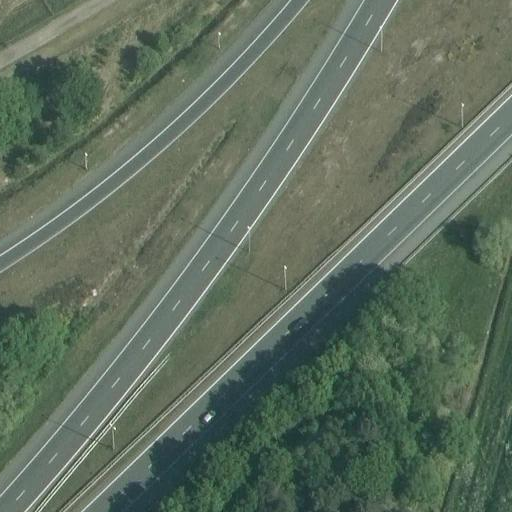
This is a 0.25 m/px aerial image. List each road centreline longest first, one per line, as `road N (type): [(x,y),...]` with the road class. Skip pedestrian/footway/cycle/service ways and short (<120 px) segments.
road 1 (motorway): [(382,0),(231,229),(7,511)]
road 2 (motorway): [(108,511),(511,116)]
road 3 (motorway): [(301,0),(212,96),(96,201),(0,266)]
